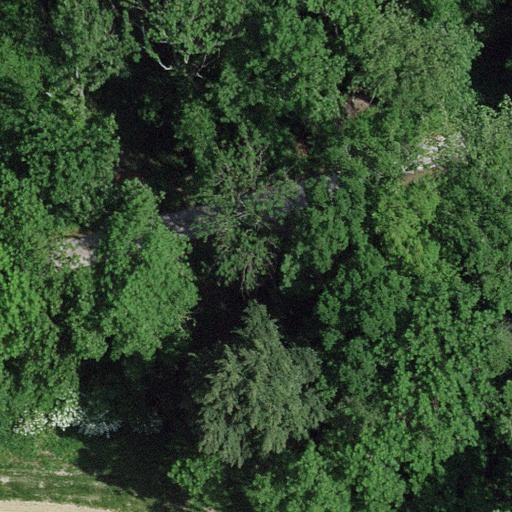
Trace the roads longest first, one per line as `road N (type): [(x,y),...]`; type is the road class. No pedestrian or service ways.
road 1 (track): [(0,274),(511,103)]
road 2 (track): [(179,511),(152,495),(0,478)]
